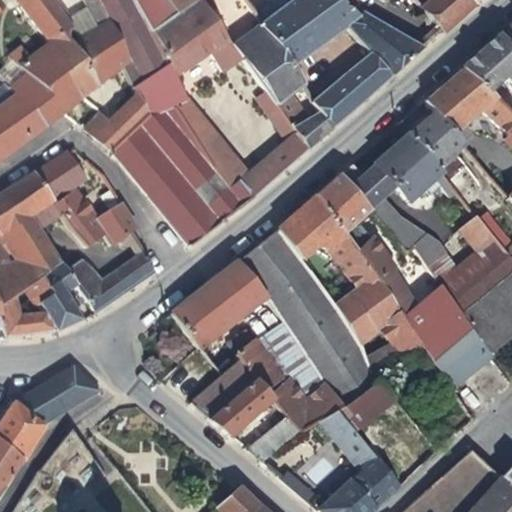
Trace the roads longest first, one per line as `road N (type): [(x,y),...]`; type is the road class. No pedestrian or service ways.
road 1 (tertiary): [(188,283),(511,4)]
road 2 (residential): [(188,283),(70,128),(0,177)]
road 3 (residential): [(104,352),(297,511)]
